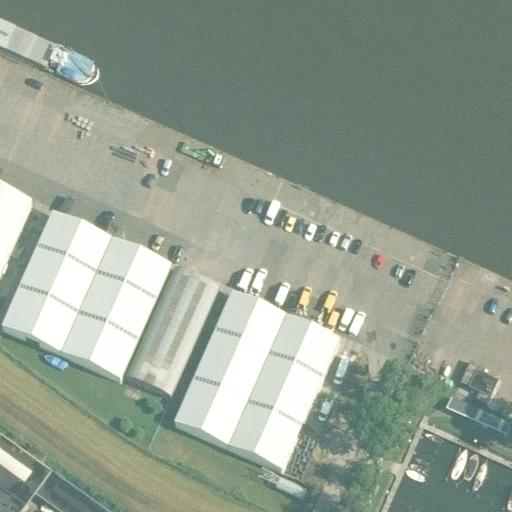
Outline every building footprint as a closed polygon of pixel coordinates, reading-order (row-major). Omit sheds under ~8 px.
[(0,277),(32,207),(0,192),(0,277)] [(53,217),(3,331),(121,383),(171,269),(53,217)] [(176,271),(127,381),(147,390),(171,400),(220,291),(176,271)] [(282,474),(340,344),(233,297),(175,427),(282,474)] [(477,373),(469,389),(491,400),(499,383),(477,373)] [(447,410),(506,437),(510,426),(452,399),(447,410)] [(0,511),(25,511),(36,497),(57,511),(103,511),(39,466),(44,459),(31,449),(26,456),(0,437),(0,511)] [(276,478),(273,486),(299,497),(303,488),(276,478)] [(274,493),(269,502),(286,511),(293,511),(297,507),(274,493)]
